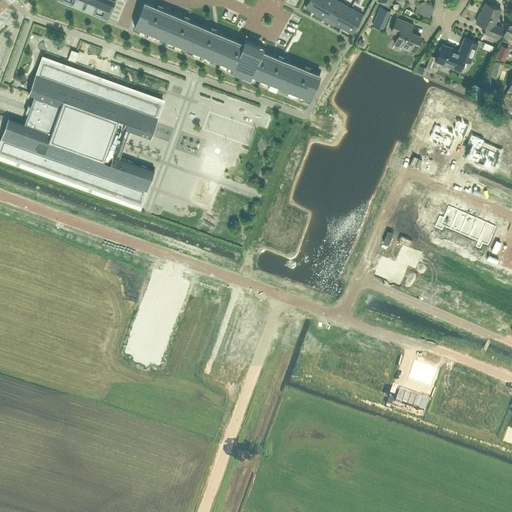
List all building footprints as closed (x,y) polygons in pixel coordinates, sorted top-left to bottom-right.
[(63,0),(106,17),(113,1),(112,0),(63,0)] [(317,12),(324,0),(308,0),(306,6),(317,12)] [(339,0),(324,0),(317,12),(329,19),(339,0)] [(350,6),(339,0),(329,19),(340,25),(350,6)] [(494,24),(500,8),(484,2),(479,14),(476,21),(487,26),(484,33),(498,38),(502,27),(494,24)] [(156,8),(144,3),(135,26),(146,30),(144,35),(149,37),(151,32),(173,41),(171,46),(176,48),(178,43),(200,52),(198,57),(202,59),(204,54),(226,63),(224,68),(250,79),(252,74),(267,80),(265,85),(270,87),(272,82),(294,91),(292,96),(296,98),(298,93),(310,98),(319,76),(307,71),(310,65),(305,64),(303,69),(281,60),(283,55),(278,53),(276,58),(261,52),(263,46),(245,39),(242,44),(213,32),(215,27),(211,25),(209,30),(187,21),(189,16),(184,14),(182,19),(160,10),(162,5),(158,3),(156,8)] [(350,6),(340,25),(352,32),(362,13),(350,6)] [(390,10),(379,6),(372,23),(382,27),(390,10)] [(414,51),(420,35),(411,31),(413,25),(396,18),(390,31),(398,34),(394,43),(414,51)] [(511,21),(509,20),(503,35),(511,38),(511,21)] [(469,61),(477,42),(464,37),(459,51),(442,44),(436,57),(431,55),(425,68),(432,70),(432,68),(435,69),(439,61),(460,70),(464,59),(469,61)] [(505,62),(510,49),(500,46),(495,59),(505,62)] [(76,63),(78,53),(70,51),(68,61),(76,63)] [(62,65),(43,59),(30,95),(35,97),(32,106),(29,106),(26,114),(29,115),(25,124),(10,119),(0,147),(0,155),(18,161),(18,160),(22,162),(22,163),(85,186),(86,185),(90,186),(89,187),(142,206),(155,170),(121,158),(131,131),(151,138),(164,102),(102,80),(102,81),(98,79),(99,78),(66,67),(65,68),(62,66),(62,65)] [(434,122),(427,139),(449,148),(456,134),(463,137),(469,123),(457,118),(452,130),(434,122)] [(469,156),(490,166),(496,151),(481,144),(484,138),(471,132),(466,142),(474,145),(469,156)] [(511,159),(507,157),(501,172),(511,176),(511,159)] [(413,190),(406,205),(429,215),(425,223),(432,226),(437,214),(431,211),(436,200),(425,195),(426,194),(421,192),(421,193),(413,190)] [(450,228),(458,209),(448,205),(443,216),(439,215),(434,226),(441,229),(443,225),(450,228)] [(459,232),(467,213),(458,209),(450,228),(459,232)] [(468,236),(476,217),(467,213),(459,232),(468,236)] [(478,240),(486,222),(476,217),(468,236),(478,240)] [(496,226),(486,222),(478,240),(475,246),(480,248),(482,242),(487,245),(496,226)] [(58,240),(51,258),(60,261),(67,243),(58,240)] [(67,243),(60,261),(69,264),(76,246),(67,243)] [(76,246),(69,264),(79,268),(85,249),(76,246)] [(405,268),(404,268),(406,263),(415,267),(420,254),(403,247),(398,259),(399,260),(397,265),(383,258),(376,274),(398,284),(405,268)] [(85,249),(79,268),(88,271),(94,253),(85,249)] [(94,253),(88,271),(97,274),(103,256),(94,253)] [(107,257),(100,275),(109,279),(116,260),(107,257)] [(116,260),(109,279),(119,282),(125,264),(116,260)] [(125,264),(119,282),(128,285),(134,267),(125,264)] [(419,293),(430,298),(441,274),(424,266),(419,278),(424,280),(419,293)] [(134,267),(128,285),(137,288),(143,270),(134,267)] [(143,270),(137,288),(146,292),(152,273),(143,270)] [(441,274),(430,298),(442,303),(447,290),(453,293),(458,281),(441,274)] [(476,318),(487,294),(488,291),(476,286),(467,282),(458,301),(467,305),(464,312),(476,318)] [(487,294),(476,318),(488,323),(493,311),(502,315),(509,299),(499,295),(498,299),(487,294)] [(207,296),(203,306),(221,313),(225,303),(207,296)] [(203,306),(199,316),(217,323),(221,313),(203,306)] [(199,316),(195,326),(213,333),(217,323),(199,316)] [(195,326),(192,337),(210,343),(213,333),(195,326)] [(325,337),(321,349),(328,351),(328,350),(349,357),(348,362),(350,363),(348,367),(356,370),(362,352),(354,349),(356,342),(355,342),(355,341),(349,339),(350,336),(343,334),(342,337),(334,334),(332,339),(325,337)] [(192,337),(188,347),(206,353),(210,343),(192,337)] [(188,347),(184,357),(202,363),(206,353),(188,347)] [(371,347),(365,362),(387,370),(384,378),(393,381),(397,369),(389,366),(392,355),(371,347)] [(417,350),(411,368),(434,376),(440,358),(417,350)] [(184,357),(181,367),(199,374),(202,363),(184,357)] [(399,369),(393,386),(404,390),(410,373),(399,369)] [(439,377),(430,402),(441,405),(445,394),(468,402),(475,383),(447,373),(444,379),(439,377)] [(481,398),(479,402),(487,405),(486,407),(496,411),(494,417),(508,423),(511,412),(511,409),(506,407),(510,397),(486,386),(481,398)] [(497,430),(493,439),(502,443),(506,434),(497,430)]
